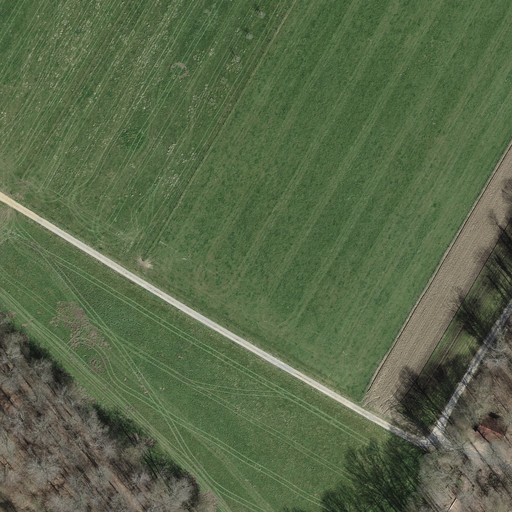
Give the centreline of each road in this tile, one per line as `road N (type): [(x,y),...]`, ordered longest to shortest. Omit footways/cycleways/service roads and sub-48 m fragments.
road 1 (track): [(0,200),(425,439)]
road 2 (track): [(511,306),(425,439)]
